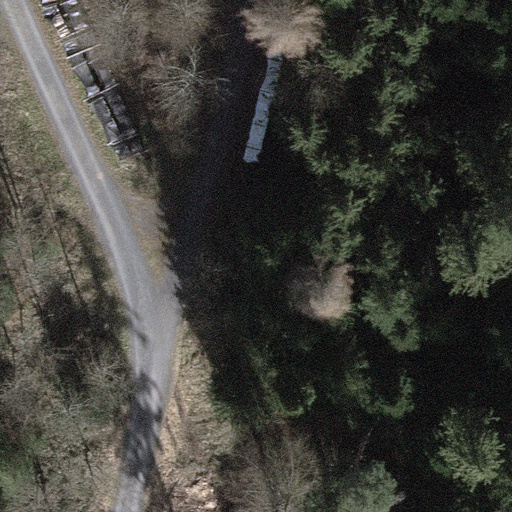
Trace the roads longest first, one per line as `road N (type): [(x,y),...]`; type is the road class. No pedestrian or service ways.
road 1 (track): [(154,360),(55,94),(9,0)]
road 2 (track): [(154,360),(247,0)]
road 3 (track): [(118,511),(154,360)]
